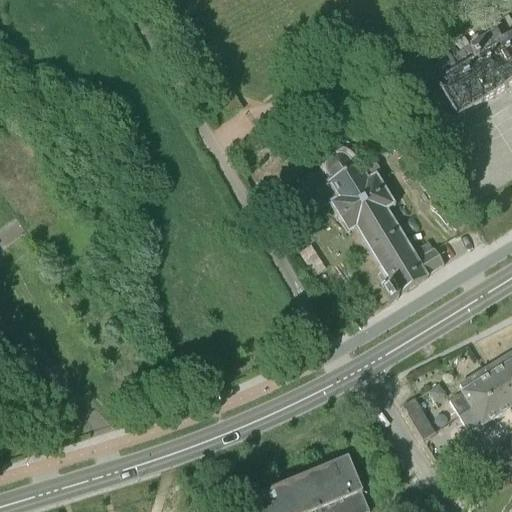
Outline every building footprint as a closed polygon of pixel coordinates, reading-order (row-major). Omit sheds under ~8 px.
[(386,78),(424,141),(511,86),(511,20),(511,21),(511,22),(511,32),(501,39),(496,30),(450,58),(442,44),(386,78)] [(226,121),(242,111),(234,99),(219,109),(226,121)] [(16,120),(0,131),(0,192),(59,275),(102,242),(16,120)] [(367,178),(354,156),(349,151),(344,148),(337,147),(332,149),(326,152),(321,156),(320,161),(319,167),(319,173),(299,185),(316,213),(328,206),(347,235),(354,231),(385,285),(380,288),(383,293),(382,293),(389,305),(399,299),(397,296),(428,277),(444,267),(429,242),(413,252),(389,211),(396,206),(376,173),(367,178)] [(490,378),(500,394),(511,412),(511,411),(511,353),(487,369),(492,377),(490,378)] [(458,419),(500,394),(490,378),(492,377),(487,369),(458,387),(462,394),(460,395),(460,396),(449,403),(458,419)] [(480,431),(511,412),(500,394),(458,419),(467,435),(478,427),(480,431)] [(404,412),(422,443),(434,435),(424,417),(423,418),(419,411),(420,411),(414,401),(402,409),(404,412)] [(479,484),(511,463),(511,440),(476,463),(479,484)] [(259,491),(243,498),(249,511),(366,511),(344,456),(315,468),(317,474),(261,497),(259,491)]
